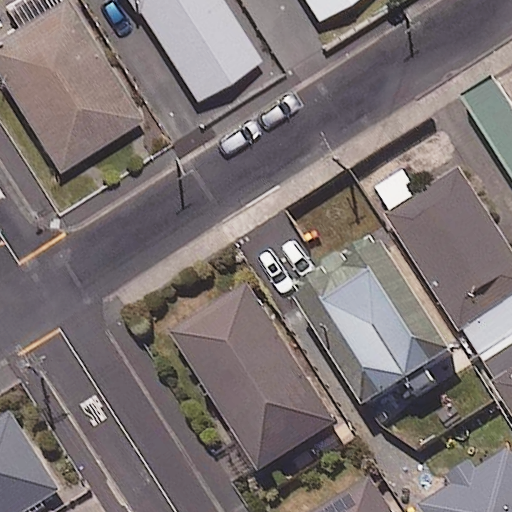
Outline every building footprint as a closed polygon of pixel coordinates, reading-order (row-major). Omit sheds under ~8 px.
[(141,115),(68,0),(30,0),(36,8),(0,31),(0,70),(61,166),(141,115)] [(260,55),(224,0),(133,0),(197,97),(260,55)] [(343,0),(307,0),(317,16),(343,0)] [(511,102),(501,85),(471,103),(511,172),(511,102)] [(480,360),(511,339),(511,248),(464,173),(422,200),(407,176),(376,195),(480,360)] [(296,287),(371,411),(457,359),(382,236),(296,287)] [(340,429),(253,291),(175,340),(261,478),(340,429)] [(511,339),(480,360),(511,411),(511,339)] [(496,409),(476,375),(438,398),(458,431),(496,409)] [(16,417),(0,427),(0,511),(34,511),(66,492),(16,417)] [(511,511),(511,454),(511,453),(423,511),(511,511)] [(393,511),(376,484),(331,511),(393,511)]
